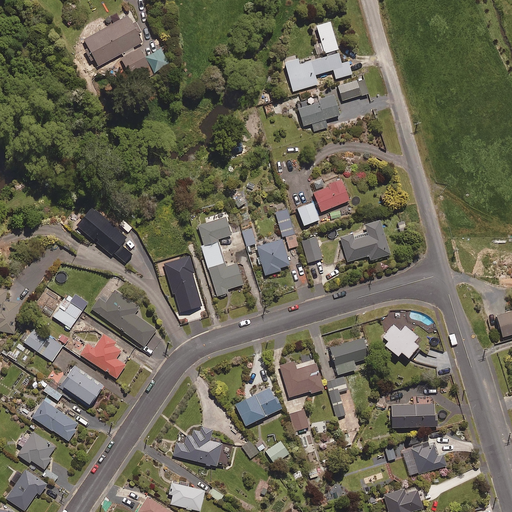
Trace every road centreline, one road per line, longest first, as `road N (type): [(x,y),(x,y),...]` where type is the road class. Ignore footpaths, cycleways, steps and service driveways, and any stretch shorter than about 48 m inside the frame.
road 1 (residential): [(442,273),(195,348),(76,511)]
road 2 (residential): [(368,0),(442,273)]
road 3 (residential): [(511,501),(442,273)]
